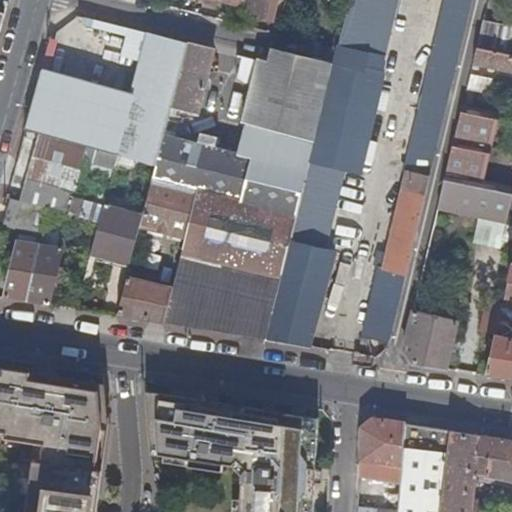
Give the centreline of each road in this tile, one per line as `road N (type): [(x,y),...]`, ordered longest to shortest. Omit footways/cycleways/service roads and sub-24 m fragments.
road 1 (secondary): [(119,355),(511,416)]
road 2 (residential): [(256,46),(62,0)]
road 3 (residential): [(119,355),(130,511)]
road 4 (residential): [(0,137),(36,0)]
road 5 (secondary): [(0,333),(119,355)]
